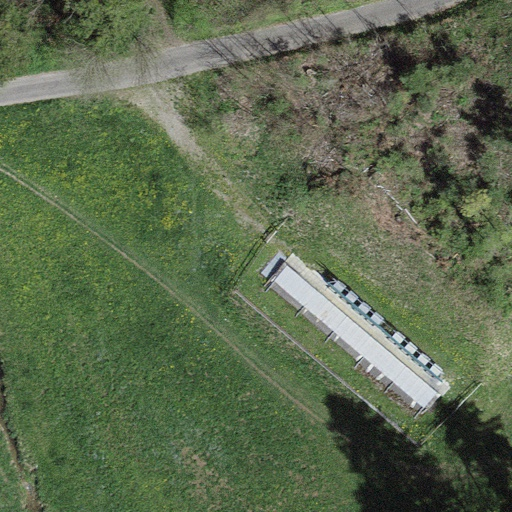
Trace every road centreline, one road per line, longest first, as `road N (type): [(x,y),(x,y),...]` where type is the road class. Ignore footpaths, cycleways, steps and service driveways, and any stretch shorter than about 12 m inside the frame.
road 1 (residential): [(441,0),(0,95)]
road 2 (track): [(239,199),(138,70)]
